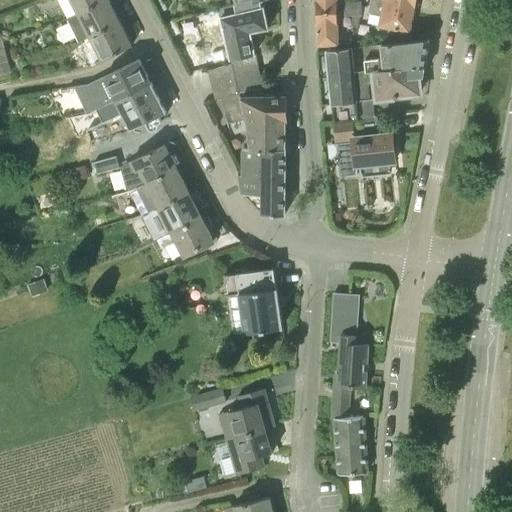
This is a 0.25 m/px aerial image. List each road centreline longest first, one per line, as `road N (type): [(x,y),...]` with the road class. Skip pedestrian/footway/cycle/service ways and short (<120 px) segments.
road 1 (residential): [(310,241),(241,223),(136,0)]
road 2 (residential): [(308,511),(310,241)]
road 3 (residential): [(467,0),(419,257)]
road 4 (residential): [(393,511),(419,257)]
road 5 (tertiary): [(470,511),(497,268)]
road 6 (residential): [(310,241),(299,0)]
